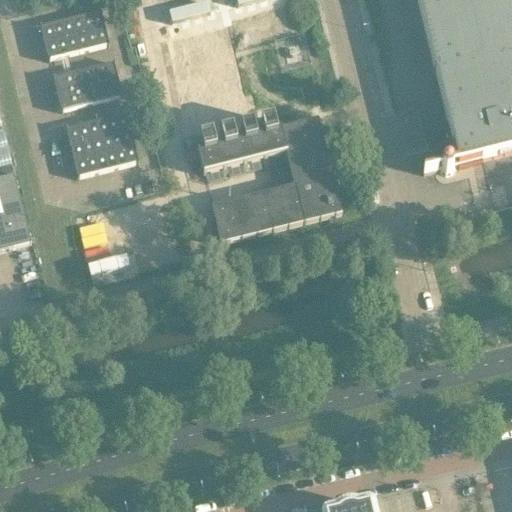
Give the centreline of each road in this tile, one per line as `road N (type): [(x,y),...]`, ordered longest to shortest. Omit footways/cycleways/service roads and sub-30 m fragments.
road 1 (secondary): [(511,359),(0,490)]
road 2 (secondary): [(95,511),(511,406)]
road 3 (unclassified): [(428,344),(339,0)]
road 4 (unclassified): [(261,511),(511,452)]
